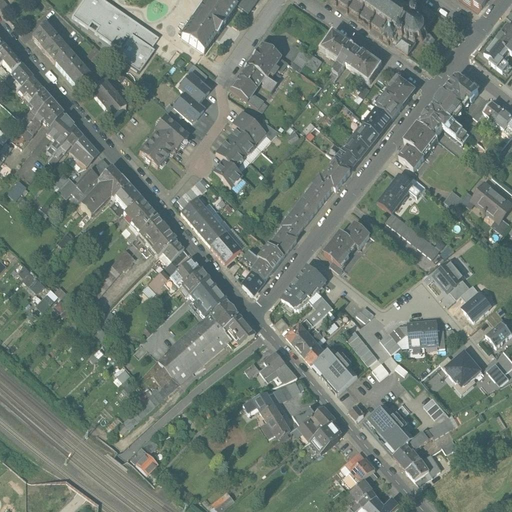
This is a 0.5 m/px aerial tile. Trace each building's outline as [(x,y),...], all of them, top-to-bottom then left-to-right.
[(158,40),(100,0),(83,0),(71,18),(88,30),(92,24),(98,28),(94,34),(120,52),(116,58),(139,74),(154,52),(151,50),(158,40)] [(236,8),(224,0),(206,0),(201,8),(200,8),(191,21),(180,38),(204,55),(216,38),(216,39),(226,26),(225,25),(236,8)] [(224,0),(236,8),(247,16),(258,0),(224,0)] [(395,48),(408,57),(416,45),(416,43),(421,41),(423,45),(427,47),(428,45),(431,40),(433,39),(430,36),(425,35),(425,29),(428,28),(436,17),(423,8),(421,11),(418,9),(417,4),(418,3),(417,1),(416,2),(412,0),(338,0),(338,1),(336,0),(334,0),(336,2),(336,3),(334,5),(336,7),(338,4),(347,11),(346,13),(347,14),(349,12),(359,18),(357,21),(358,22),(359,22),(368,28),(368,29),(370,30),(371,27),(381,34),(381,38),(380,39),(381,41),(383,40),(387,43),(387,45),(389,46),(389,44),(393,43),(397,45),(395,48)] [(466,0),(480,10),(488,0),(466,0)] [(511,29),(508,26),(495,43),(510,54),(511,56),(511,29)] [(68,54),(45,27),(32,39),(55,66),(68,54)] [(333,35),(322,51),(339,63),(350,48),(333,35)] [(510,54),(495,43),(484,56),(491,62),(489,64),(498,71),(499,72),(502,68),(508,60),(506,59),(510,54)] [(339,63),(332,73),(338,77),(345,67),(351,71),(362,55),(354,50),(350,47),(350,48),(339,63)] [(260,48),(229,92),(257,112),(263,104),(252,97),(260,85),(263,87),(261,89),(262,90),(269,96),(270,95),(276,88),(266,81),(269,77),(272,79),(277,72),(280,75),(286,66),(260,48)] [(19,67),(4,49),(0,53),(0,65),(1,64),(8,72),(11,75),(21,67),(21,66),(19,67)] [(301,51),(289,68),(299,74),(305,65),(310,58),(301,51)] [(110,62),(99,53),(91,62),(102,72),(110,62)] [(89,78),(68,54),(55,66),(76,90),(89,78)] [(362,55),(351,71),(368,83),(379,68),(362,55)] [(321,63),(311,56),(310,58),(305,65),(315,72),(321,63)] [(11,75),(5,81),(11,88),(14,85),(17,83),(21,88),(32,79),(21,67),(11,75)] [(207,79),(193,67),(186,74),(190,78),(191,78),(200,86),(207,79)] [(511,76),(511,75),(502,68),(499,72),(498,71),(494,77),(505,85),(511,76)] [(124,78),(114,69),(110,74),(121,83),(124,78)] [(383,71),(377,80),(382,84),(389,75),(383,71)] [(8,72),(2,78),(4,81),(5,81),(11,75),(8,72)] [(332,73),(329,79),(334,83),(338,77),(332,73)] [(200,86),(191,78),(190,78),(179,92),(185,97),(197,107),(209,93),(200,86)] [(21,88),(16,93),(22,99),(27,95),(37,85),(32,79),(21,88)] [(101,80),(88,91),(91,95),(104,84),(101,80)] [(400,82),(397,80),(389,90),(390,91),(386,95),(403,108),(415,93),(400,82)] [(478,95),(460,80),(455,80),(444,94),(463,109),(465,110),(467,108),(465,106),(468,102),(475,108),(482,101),(477,97),(478,95)] [(126,110),(104,84),(91,95),(112,121),(126,110)] [(145,95),(131,84),(127,89),(130,91),(129,92),(140,101),(145,95)] [(37,85),(27,95),(29,97),(32,100),(34,102),(41,94),(43,92),(37,85)] [(363,88),(357,97),(363,101),(369,92),(363,88)] [(34,102),(29,107),(30,108),(29,108),(33,112),(31,115),(30,114),(16,134),(22,138),(37,117),(50,103),(41,94),(34,102)] [(463,109),(444,94),(432,109),(450,124),(463,109)] [(403,108),(386,95),(375,109),(376,110),(392,122),(403,108)] [(197,107),(185,97),(173,110),(182,118),(191,126),(203,112),(197,107)] [(37,117),(22,138),(27,143),(39,126),(43,123),(50,131),(62,117),(50,103),(37,117)] [(266,107),(263,104),(257,112),(261,115),(266,107)] [(511,121),(492,105),(484,115),(484,117),(491,122),(489,124),(489,126),(489,127),(490,127),(491,128),(492,128),(493,128),(495,126),(503,132),(507,127),(511,130),(511,121)] [(182,118),(173,110),(169,106),(165,110),(179,122),(182,118)] [(432,109),(418,127),(435,140),(442,130),(457,142),(463,133),(450,124),(432,109)] [(392,122),(376,110),(373,115),(364,127),(365,127),(379,138),(392,122)] [(258,130),(242,116),(232,127),(237,132),(254,147),(263,136),(264,136),(258,130)] [(50,131),(46,136),(53,143),(53,144),(50,149),(56,154),(76,132),(62,117),(50,131)] [(165,120),(154,133),(156,135),(139,154),(146,160),(145,161),(149,165),(150,164),(157,170),(164,162),(168,158),(167,157),(174,150),(176,152),(187,139),(165,120)] [(278,134),(263,124),(258,130),(264,136),(263,136),(270,143),(278,134)] [(379,138),(365,127),(361,131),(360,130),(353,138),(369,151),(379,138)] [(418,127),(404,145),(409,149),(399,161),(413,173),(424,160),(422,158),(436,141),(435,140),(418,127)] [(320,133),(315,129),(305,138),(310,142),(320,133)] [(9,138),(0,130),(0,143),(3,147),(9,138)] [(481,138),(472,130),(467,136),(469,138),(476,144),(481,138)] [(56,154),(54,157),(57,160),(61,156),(60,153),(62,152),(65,154),(70,148),(73,150),(82,139),(76,132),(56,154)] [(254,147),(237,132),(226,144),(243,159),(254,147)] [(463,133),(457,142),(462,146),(469,138),(467,136),(463,133)] [(16,134),(9,143),(16,148),(22,138),(16,134)] [(22,138),(16,148),(21,152),(27,143),(22,138)] [(369,151),(353,138),(346,147),(348,148),(345,152),(359,164),(369,151)] [(73,150),(68,155),(86,169),(98,155),(82,139),(73,150)] [(243,159),(226,144),(216,155),(224,163),(233,171),(243,159)] [(345,152),(343,151),(336,160),(334,159),(336,155),(330,150),(326,155),(336,163),(350,174),(359,164),(345,152)] [(102,161),(92,172),(100,180),(111,170),(102,161)] [(233,171),(224,163),(213,175),(230,190),(241,178),(233,171)] [(319,179),(279,229),(281,231),(267,249),(282,260),(296,242),(294,240),(333,191),(336,192),(350,174),(336,163),(322,181),(319,179)] [(100,180),(97,184),(100,187),(80,209),(84,213),(119,179),(111,170),(100,180)] [(90,174),(77,188),(80,192),(82,194),(94,182),(96,183),(98,181),(90,174)] [(399,177),(378,204),(391,215),(392,214),(401,203),(405,198),(408,193),(413,188),(409,185),(399,177)] [(68,179),(63,185),(59,181),(55,184),(60,189),(68,197),(71,194),(77,188),(68,179)] [(119,179),(84,213),(90,219),(110,199),(113,202),(115,200),(128,188),(119,179)] [(425,189),(413,180),(409,185),(413,188),(420,194),(425,189)] [(18,183),(13,188),(20,194),(22,193),(25,190),(25,189),(18,183)] [(206,191),(199,183),(194,186),(194,187),(202,195),(206,191)] [(473,199),(471,202),(484,212),(482,214),(483,215),(498,196),(484,185),(473,199)] [(194,187),(176,202),(184,211),(202,195),(194,187)] [(77,188),(71,194),(73,197),(80,192),(77,188)] [(128,188),(115,200),(126,212),(139,201),(128,188)] [(420,194),(413,188),(408,193),(416,200),(420,194)] [(68,197),(60,189),(57,191),(65,200),(68,197)] [(462,201),(451,192),(443,203),(454,211),(460,203),(462,201)] [(462,201),(460,203),(466,208),(471,202),(473,199),(467,194),(462,201)] [(511,207),(511,206),(498,196),(483,215),(484,216),(486,213),(495,221),(499,224),(502,221),(511,207)] [(126,212),(123,215),(132,225),(128,229),(136,237),(139,234),(156,219),(139,200),(139,201),(126,212)] [(196,200),(180,214),(188,223),(204,209),(196,200)] [(45,205),(40,210),(45,215),(50,210),(45,205)] [(204,209),(188,223),(195,231),(211,217),(204,209)] [(439,251),(392,214),(391,215),(385,223),(432,260),(439,251)] [(211,217),(195,231),(202,240),(218,226),(211,217)] [(156,219),(139,234),(137,236),(157,258),(162,254),(175,241),(156,219)] [(499,224),(495,221),(490,227),(502,237),(509,227),(502,221),(499,224)] [(218,226),(202,240),(210,248),(226,234),(218,226)] [(345,239),(340,235),(323,256),(332,263),(340,269),(348,258),(347,256),(355,246),(359,250),(369,238),(370,237),(365,233),(355,226),(345,239)] [(378,236),(368,229),(365,233),(370,237),(369,238),(374,241),(378,236)] [(67,233),(56,244),(59,247),(60,246),(65,250),(64,251),(64,252),(68,248),(69,248),(75,241),(73,239),(67,233)] [(91,245),(79,234),(73,239),(75,241),(86,250),(91,245)] [(226,234),(210,248),(217,257),(233,243),(226,234)] [(175,241),(162,254),(171,263),(173,261),(183,251),(175,241)] [(257,241),(253,247),(257,250),(261,244),(257,241)] [(233,243),(217,257),(225,265),(241,252),(233,243)] [(267,249),(266,248),(256,260),(272,273),(282,260),(267,249)] [(447,248),(439,255),(443,259),(450,252),(447,248)] [(125,251),(115,262),(85,294),(94,302),(123,270),(124,272),(135,260),(125,251)] [(183,251),(173,261),(177,265),(187,255),(183,251)] [(247,253),(242,258),(252,267),(253,266),(255,267),(251,272),(264,283),(272,273),(256,260),(252,257),(247,253)] [(191,260),(169,279),(170,280),(178,290),(181,287),(200,271),(191,260)] [(10,270),(27,285),(35,276),(18,261),(10,270)] [(171,263),(166,267),(170,272),(177,265),(173,261),(171,263)] [(340,269),(332,263),(329,267),(338,274),(342,270),(340,269)] [(455,269),(450,264),(434,278),(448,294),(449,293),(462,282),(464,280),(460,275),(461,273),(456,267),(455,269)] [(307,268),(281,300),(294,311),(298,311),(314,297),(325,283),(307,268)] [(169,279),(162,271),(153,280),(161,288),(170,280),(169,279)] [(200,271),(181,287),(189,297),(196,291),(208,281),(200,271)] [(253,296),(264,283),(251,272),(250,273),(252,274),(242,286),(251,296),(253,296)] [(37,281),(30,289),(35,294),(42,285),(37,281)] [(211,285),(208,281),(196,291),(189,297),(192,301),(194,304),(192,306),(204,320),(209,315),(226,302),(211,285)] [(462,282),(449,293),(456,302),(461,298),(470,290),(462,282)] [(470,290),(461,298),(465,303),(477,293),(473,287),(470,290)] [(47,289),(33,304),(42,312),(55,297),(47,289)] [(490,309),(477,293),(465,303),(467,306),(461,310),(473,324),(490,309)] [(316,311),(300,326),(305,333),(332,310),(322,298),(312,306),(316,311)] [(226,302),(209,315),(222,330),(238,317),(226,302)] [(359,312),(356,316),(365,324),(369,319),(370,320),(373,315),(364,308),(360,313),(359,312)] [(486,321),(494,330),(501,324),(503,323),(500,320),(505,315),(500,310),(486,321)] [(209,315),(204,320),(198,324),(158,363),(164,369),(153,378),(161,387),(196,355),(197,356),(224,334),(222,330),(209,315)] [(254,336),(238,317),(222,330),(224,334),(230,341),(233,339),(240,347),(254,336)] [(436,322),(422,324),(424,348),(439,347),(437,332),(436,322)] [(422,324),(407,325),(407,328),(408,337),(409,350),(424,348),(422,324)] [(485,338),(496,350),(511,337),(501,324),(494,330),(485,338)] [(299,326),(294,331),(292,329),(285,335),(287,337),(285,338),(292,345),(305,333),(300,326),(299,326)] [(399,328),(398,327),(389,335),(397,344),(406,337),(399,328)] [(407,328),(399,328),(406,337),(408,337),(407,328)] [(305,333),(292,345),(298,352),(319,334),(315,330),(309,336),(305,333)] [(355,332),(345,340),(368,368),(377,360),(355,332)] [(149,397),(128,418),(134,424),(201,365),(230,341),(224,334),(197,356),(196,355),(161,387),(151,396),(149,398),(149,397)] [(319,334),(298,352),(305,360),(318,347),(315,344),(322,338),(319,334)] [(389,335),(379,342),(390,356),(400,349),(397,344),(389,335)] [(318,347),(305,360),(311,367),(325,355),(332,349),(329,345),(322,351),(318,347)] [(337,396),(357,377),(332,349),(325,355),(311,367),(337,396)] [(276,353),(270,359),(269,359),(264,362),(268,368),(261,374),(267,382),(277,376),(283,383),(289,382),(297,378),(276,353)] [(495,366),(504,376),(511,369),(511,363),(503,353),(500,354),(496,360),(495,366)] [(453,364),(444,372),(456,386),(457,385),(458,386),(458,385),(461,389),(463,387),(464,389),(482,374),(470,361),(470,362),(464,355),(459,359),(453,364)] [(444,372),(453,364),(448,358),(439,366),(444,372)] [(254,364),(244,371),(250,379),(260,372),(254,364)] [(381,365),(372,372),(379,382),(388,374),(381,365)] [(408,373),(399,366),(395,370),(404,378),(408,373)] [(495,366),(486,373),(499,389),(508,381),(504,376),(495,366)] [(351,389),(356,399),(380,388),(376,378),(351,389)] [(294,383),(273,393),(277,399),(283,396),(286,400),(299,392),(294,383)] [(266,395),(252,401),(243,407),(248,415),(258,409),(261,415),(274,407),(266,395)] [(432,400),(423,408),(434,422),(443,414),(432,400)] [(274,407),(261,415),(266,423),(261,426),(269,439),(275,435),(279,441),(290,433),(288,429),(280,416),(283,414),(280,410),(277,412),(274,407)] [(315,415),(304,424),(298,428),(311,442),(320,433),(316,428),(320,424),(325,428),(330,423),(334,419),(323,407),(315,415)] [(357,410),(355,407),(348,414),(356,423),(363,416),(362,415),(363,414),(362,414),(364,412),(360,407),(357,410)] [(411,437),(385,408),(377,413),(363,425),(390,456),(393,459),(414,440),(411,437)] [(310,409),(293,419),(295,422),(293,424),(294,425),(288,429),(290,433),(298,428),(304,424),(315,415),(310,409)] [(449,420),(427,432),(432,438),(432,439),(433,441),(454,429),(449,420)] [(320,433),(311,442),(322,454),(335,443),(339,439),(338,438),(341,436),(330,423),(320,433)] [(414,440),(393,459),(405,473),(421,463),(413,452),(432,439),(432,438),(427,432),(422,435),(422,434),(414,440)] [(152,439),(142,448),(146,454),(147,455),(157,445),(152,439)] [(456,449),(452,443),(441,450),(445,456),(456,449)] [(142,448),(130,460),(147,476),(157,465),(147,455),(146,454),(142,448)] [(359,453),(345,465),(352,473),(365,460),(359,453)] [(430,457),(421,463),(429,474),(425,476),(428,481),(432,479),(432,478),(440,473),(430,457)] [(365,460),(352,473),(360,483),(364,480),(373,473),(375,471),(365,460)] [(421,463),(405,473),(414,483),(425,476),(429,474),(421,463)] [(373,473),(364,480),(369,485),(377,477),(373,473)] [(425,476),(414,483),(419,488),(428,481),(425,476)] [(364,484),(352,494),(353,495),(355,498),(368,488),(364,484)] [(368,488),(355,498),(359,504),(372,493),(368,488)] [(372,493),(359,504),(360,505),(362,508),(363,509),(376,499),(372,493)] [(352,498),(347,503),(345,505),(347,507),(354,502),(352,498)] [(363,509),(362,509),(364,511),(364,510),(365,511),(380,511),(384,508),(380,504),(376,499),(363,509)] [(384,508),(380,511),(392,511),(398,507),(392,500),(384,508)] [(354,502),(347,507),(349,510),(356,504),(354,502)]
